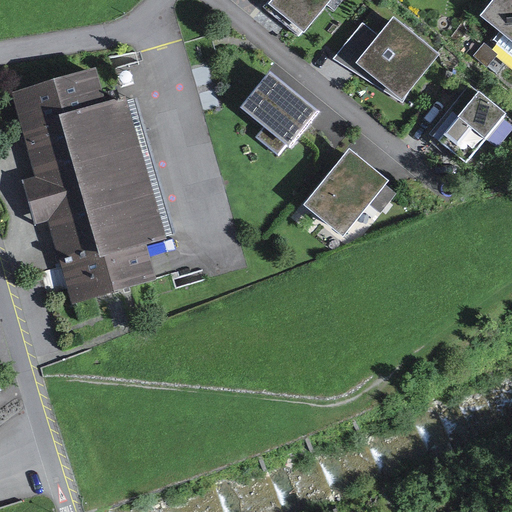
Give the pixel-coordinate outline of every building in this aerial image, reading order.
[(263,0),(262,2),(299,34),(328,0),(263,0)] [(511,0),(487,0),(470,20),(511,55),(511,0)] [(372,14),(337,61),(388,98),(422,51),(372,14)] [(95,71),(12,96),(73,303),(154,280),(143,241),(167,234),(126,96),(104,102),(95,71)] [(287,152),(317,113),(262,71),(232,110),(287,152)] [(428,135),(457,162),(500,117),(471,90),(428,135)] [(300,203),(341,237),(384,185),(343,151),(300,203)]
